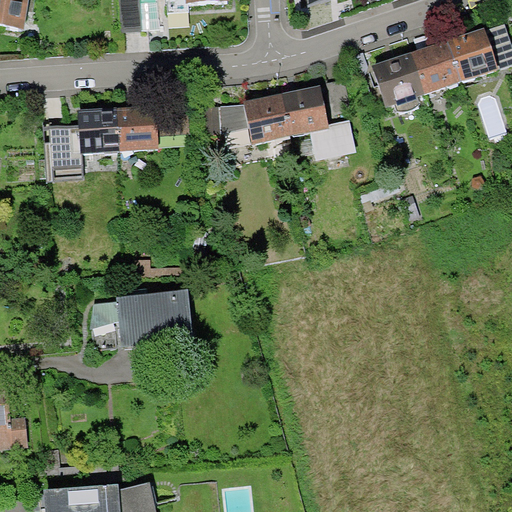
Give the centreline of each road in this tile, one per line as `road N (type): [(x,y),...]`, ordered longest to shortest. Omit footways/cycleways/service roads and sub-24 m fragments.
road 1 (residential): [(0,78),(264,62)]
road 2 (residential): [(264,62),(479,0)]
